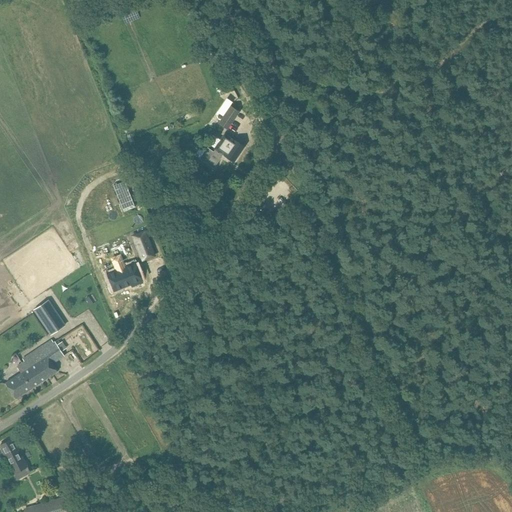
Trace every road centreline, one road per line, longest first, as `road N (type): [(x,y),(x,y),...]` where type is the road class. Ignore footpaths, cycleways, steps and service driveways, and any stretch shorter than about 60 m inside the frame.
road 1 (unclassified): [(0,426),(129,335),(211,240),(279,141)]
road 2 (track): [(113,349),(204,508)]
